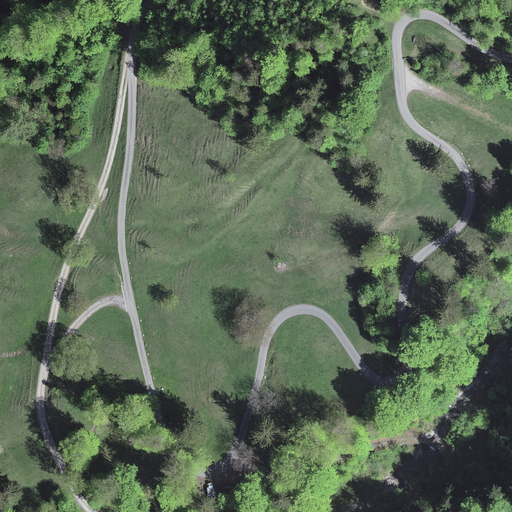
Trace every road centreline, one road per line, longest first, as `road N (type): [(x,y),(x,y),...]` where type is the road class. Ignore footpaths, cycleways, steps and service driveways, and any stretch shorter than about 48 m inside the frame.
road 1 (track): [(511,59),(432,16),(416,15),(397,32),(406,117),(451,150),(471,194),(464,221),(407,275),(406,367),(395,380),(378,382),(364,371),(321,314),(292,311),(267,337),(228,465),(198,473),(178,468),(130,297)]
road 2 (track): [(44,366),(69,251),(101,184),(132,36)]
road 3 (track): [(130,297),(121,219),(133,128),(132,36),(151,0)]
road 4 (track): [(228,465),(256,480),(416,439),(451,456),(436,511)]
road 5 (track): [(92,511),(43,423),(44,366)]
